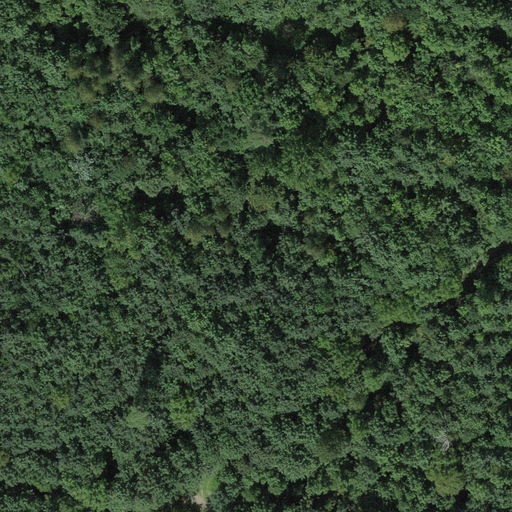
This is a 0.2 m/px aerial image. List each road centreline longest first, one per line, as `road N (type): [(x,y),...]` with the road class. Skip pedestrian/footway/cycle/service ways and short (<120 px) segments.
road 1 (track): [(188,480),(511,257)]
road 2 (track): [(149,509),(0,475)]
